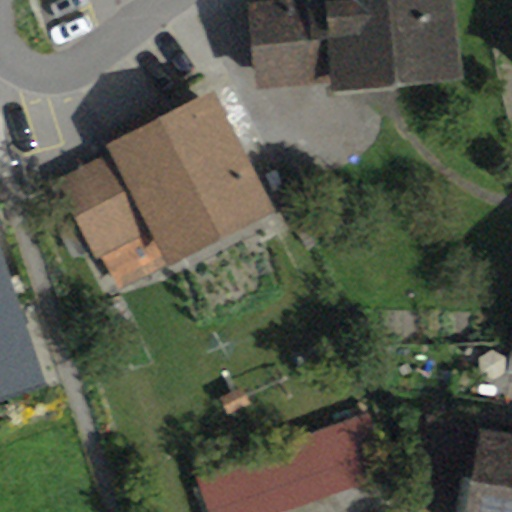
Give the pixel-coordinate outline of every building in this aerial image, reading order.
[(306,0),(307,2),(250,8),(258,94),(330,87),(331,97),(464,84),(455,0),(306,0)] [(276,216),(211,93),(106,148),(110,156),(60,182),(101,259),(148,234),(169,273),(276,216)] [(0,416),(56,396),(0,219),(0,416)] [(195,478),(206,511),(296,511),(391,478),(369,416),(195,478)] [(511,511),(511,435),(477,430),(464,511),(511,511)]
